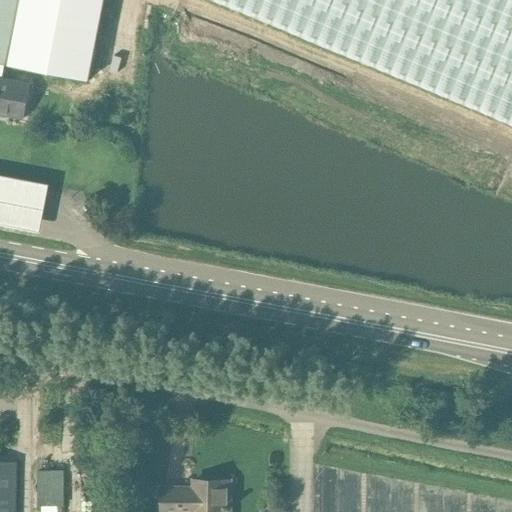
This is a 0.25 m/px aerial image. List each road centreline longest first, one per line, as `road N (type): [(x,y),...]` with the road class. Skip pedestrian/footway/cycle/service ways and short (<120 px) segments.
road 1 (unclassified): [(511,463),(0,359)]
road 2 (primary): [(511,354),(106,275)]
road 3 (unknown): [(10,361),(16,511)]
